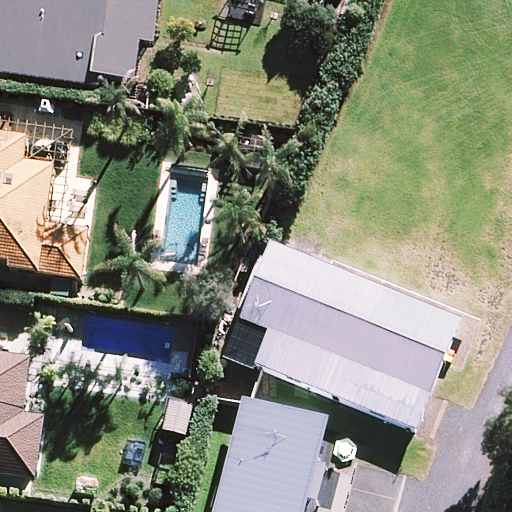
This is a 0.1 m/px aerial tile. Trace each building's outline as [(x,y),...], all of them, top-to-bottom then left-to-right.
[(0,0),(0,79),(102,94),(103,83),(137,87),(142,48),(156,49),(162,0),(0,0)] [(0,267),(12,269),(11,276),(84,286),(91,236),(51,230),(59,173),(27,168),(30,144),(0,139),(0,267)] [(464,327),(272,249),(241,325),(271,337),(256,372),(419,438),(464,327)] [(0,479),(39,485),(47,422),(26,419),(34,361),(0,356),(0,479)] [(200,406),(168,398),(159,435),(191,443),(200,406)] [(308,511),(330,427),(244,405),(216,511),(308,511)]
